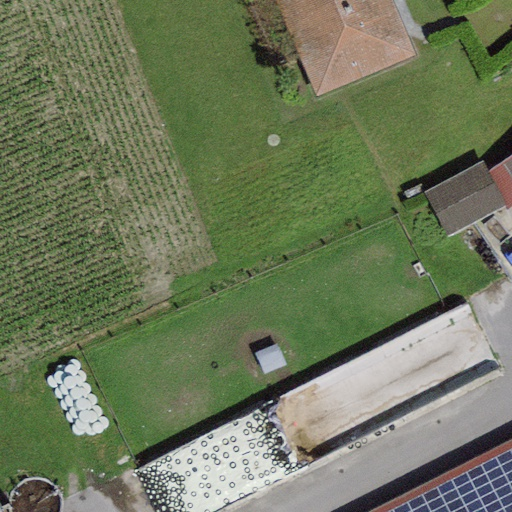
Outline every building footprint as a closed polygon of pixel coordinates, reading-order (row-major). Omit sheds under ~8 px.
[(272,0),(315,102),(414,58),(387,0),(272,0)] [(511,157),(487,174),(505,208),(506,212),(511,208),(511,157)] [(424,194),(447,238),(505,208),(487,174),(482,164),(424,194)] [(171,511),(182,511),(507,376),(479,309),(175,436),(170,425),(140,438),(171,511)] [(511,511),(511,439),(361,511),(511,511)]
